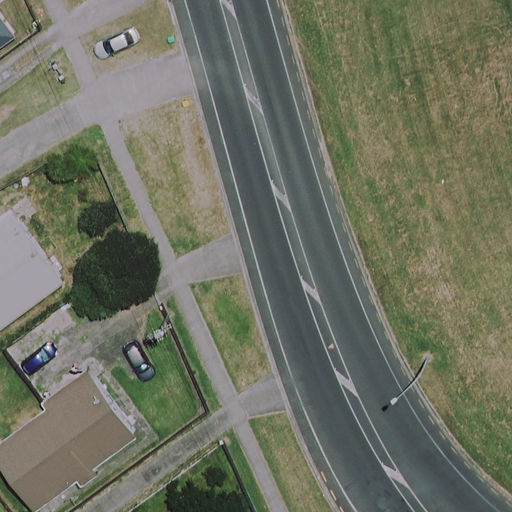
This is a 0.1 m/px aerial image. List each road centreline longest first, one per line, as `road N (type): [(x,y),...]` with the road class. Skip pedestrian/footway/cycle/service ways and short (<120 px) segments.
road 1 (tertiary): [(222,0),(339,366),(391,471),(422,511)]
road 2 (unknown): [(89,511),(249,401),(339,366)]
